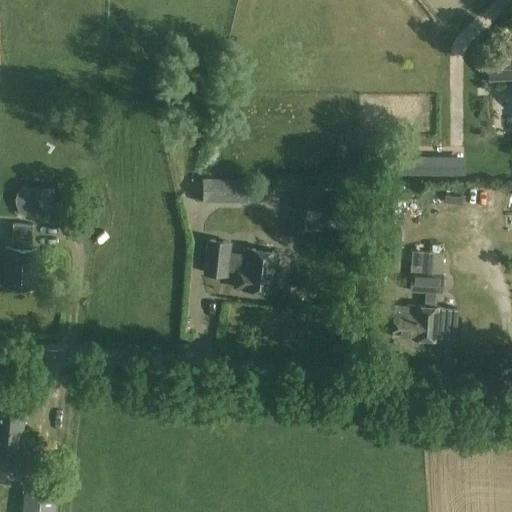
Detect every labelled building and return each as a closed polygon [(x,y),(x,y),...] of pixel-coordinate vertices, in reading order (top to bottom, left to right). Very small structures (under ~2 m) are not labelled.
[(488,69),(481,70),(481,79),(488,79),(488,81),(511,79),(511,50),(487,52),(488,69)] [(390,151),(363,151),(363,171),(389,171),(390,151)] [(247,178),(203,178),(203,200),(246,200),(247,178)] [(328,230),(333,187),(296,183),(292,226),(328,230)] [(53,217),(54,187),(28,186),(27,216),(53,217)] [(38,250),(31,249),(33,224),(13,223),(12,248),(7,248),(5,287),(36,289),(38,250)] [(400,270),(401,229),(384,228),(382,270),(400,270)] [(280,253),(248,249),(248,254),(230,251),(232,242),(208,238),(204,273),(227,276),(228,270),(238,272),(236,287),(274,293),(280,253)] [(394,311),(392,337),(438,340),(440,307),(437,307),(438,292),(441,292),(443,274),(432,273),(433,252),(413,251),(410,290),(425,291),(424,306),(415,305),(415,306),(395,304),(394,311)] [(0,468),(29,472),(32,444),(22,443),(25,412),(0,409),(0,468)] [(52,511),(54,498),(26,495),(24,511),(52,511)]
